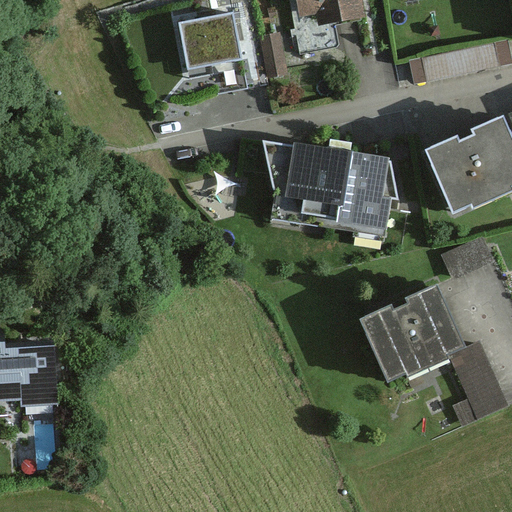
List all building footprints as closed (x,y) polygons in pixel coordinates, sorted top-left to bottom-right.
[(358,0),(291,0),(302,53),(338,46),(334,25),(362,20),(358,0)] [(242,17),(186,27),(195,73),(250,62),(242,17)] [(285,30),(264,33),(271,77),(292,74),(285,30)] [(500,49),(430,63),(434,83),(504,70),(500,49)] [(511,120),(436,156),(464,218),(511,196),(511,120)] [(405,202),(397,167),(269,145),(287,223),(389,242),(394,200),(405,202)] [(490,243),(450,259),(459,280),(498,264),(490,243)] [(446,286),(370,321),(399,384),(475,349),(446,286)] [(4,330),(0,330),(0,403),(21,402),(22,409),(58,407),(54,345),(5,347),(4,330)] [(484,348),(455,361),(471,399),(460,404),(468,423),(509,405),(484,348)]
